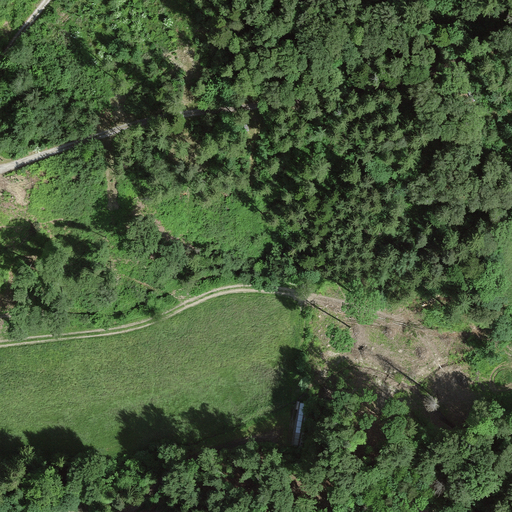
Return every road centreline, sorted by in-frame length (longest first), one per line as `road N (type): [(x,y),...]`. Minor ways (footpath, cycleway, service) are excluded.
road 1 (track): [(511,36),(234,109),(169,112),(0,170)]
road 2 (track): [(135,511),(264,465)]
